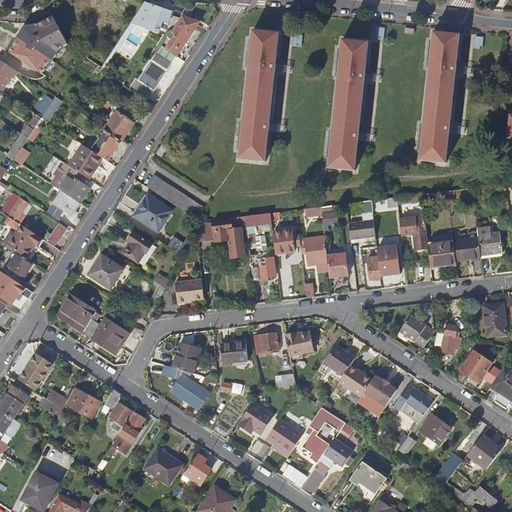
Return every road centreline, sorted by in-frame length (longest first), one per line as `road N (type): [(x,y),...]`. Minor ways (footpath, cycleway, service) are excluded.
road 1 (residential): [(28,321),(239,0)]
road 2 (unclassified): [(126,385),(150,339),(171,323),(337,304)]
road 3 (unclassified): [(126,385),(319,511)]
road 4 (unclassified): [(337,304),(346,319),(511,428)]
road 5 (unclassified): [(337,304),(511,282)]
road 6 (residential): [(293,0),(451,16)]
